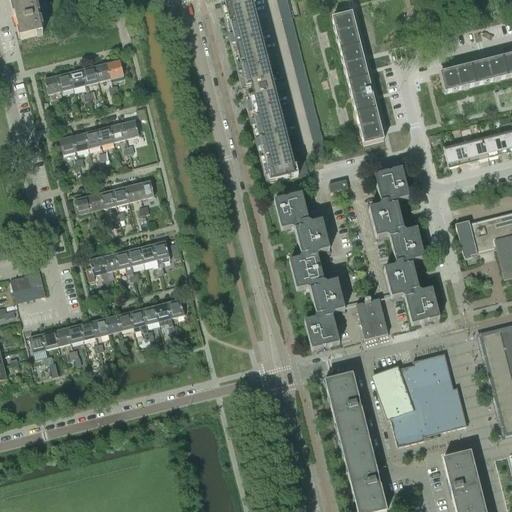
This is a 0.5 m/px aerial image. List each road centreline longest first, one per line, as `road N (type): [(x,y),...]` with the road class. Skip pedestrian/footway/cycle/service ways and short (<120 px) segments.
road 1 (tertiary): [(280,377),(186,0)]
road 2 (unclassified): [(0,446),(217,393)]
road 3 (residential): [(418,149),(399,71),(511,38)]
road 4 (residential): [(429,511),(418,470),(389,474),(359,357)]
road 5 (residential): [(49,257),(3,75)]
road 6 (tertiary): [(313,511),(280,377)]
road 7 (residential): [(460,312),(429,193)]
